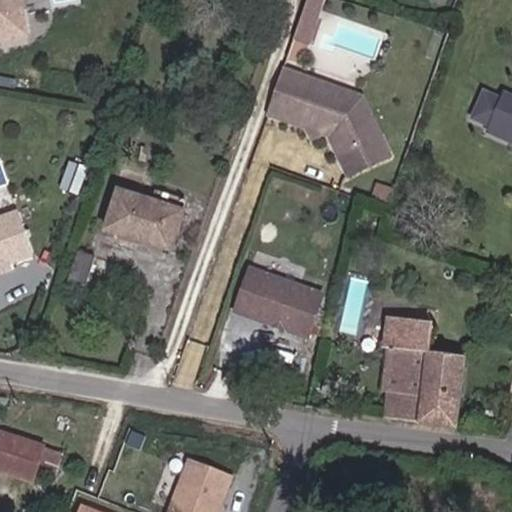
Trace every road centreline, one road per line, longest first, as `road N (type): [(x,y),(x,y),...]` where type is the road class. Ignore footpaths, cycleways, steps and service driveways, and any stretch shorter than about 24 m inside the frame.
road 1 (tertiary): [(320,426),(0,370)]
road 2 (tertiary): [(511,456),(320,426)]
